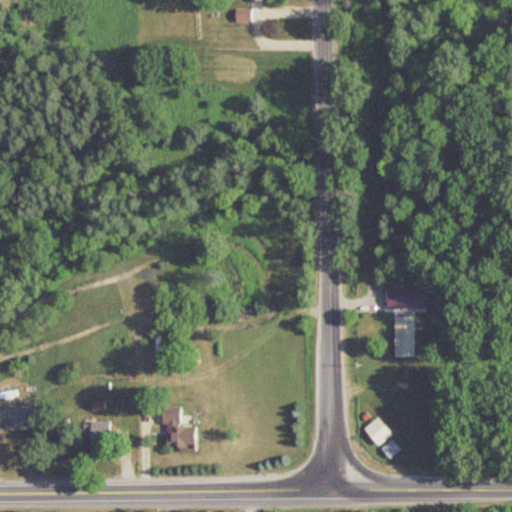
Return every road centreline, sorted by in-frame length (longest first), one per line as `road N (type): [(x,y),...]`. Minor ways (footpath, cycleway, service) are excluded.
road 1 (tertiary): [(335,483),(327,0)]
road 2 (tertiary): [(0,487),(335,483)]
road 3 (residential): [(335,483),(511,485)]
